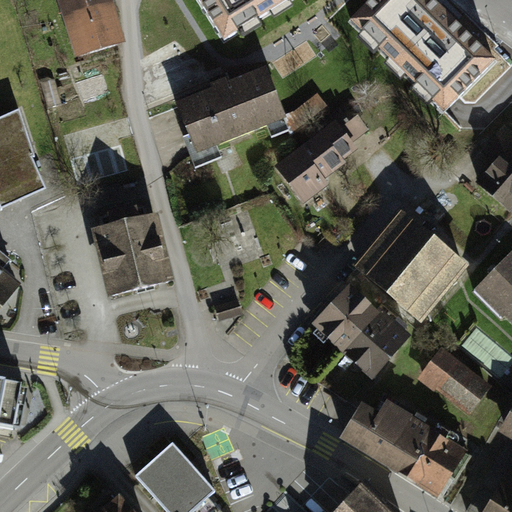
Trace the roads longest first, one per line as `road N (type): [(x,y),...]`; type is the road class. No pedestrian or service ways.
road 1 (residential): [(196,385),(194,324),(138,102),(130,0)]
road 2 (secondary): [(234,396),(427,511)]
road 3 (residential): [(234,396),(330,268)]
road 4 (secondary): [(0,503),(112,404)]
road 5 (tertiary): [(0,352),(68,365),(112,404)]
